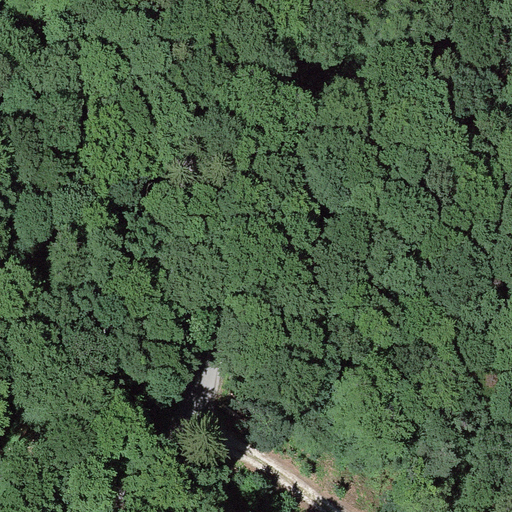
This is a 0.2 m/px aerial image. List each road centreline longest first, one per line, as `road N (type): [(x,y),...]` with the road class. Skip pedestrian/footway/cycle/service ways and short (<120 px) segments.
road 1 (unclassified): [(101,511),(196,407),(210,337),(196,222),(144,0)]
road 2 (track): [(196,407),(329,511)]
